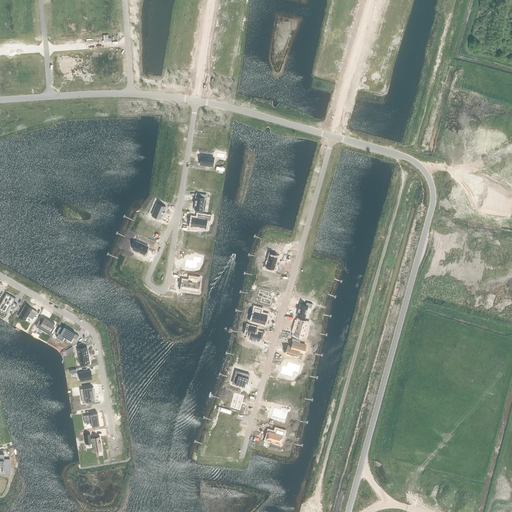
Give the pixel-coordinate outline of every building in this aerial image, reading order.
[(225,0),(225,4),(227,4),(226,9),(240,12),(241,5),(237,4),(237,0),(225,0)] [(187,2),(185,14),(194,15),(195,10),(198,10),(199,4),(187,2)] [(224,14),(222,24),(232,25),(233,20),(236,21),(236,16),(224,14)] [(184,21),(182,29),(194,31),(196,23),(192,22),(192,21),(191,21),(191,19),(183,17),(182,21),(184,21)] [(221,30),(220,38),(233,40),(234,32),(221,30)] [(179,31),(179,35),(181,36),(180,44),(192,46),(193,38),(186,37),(187,33),(179,31)] [(219,45),(217,53),(229,55),(230,49),(233,49),(234,44),(227,43),(226,47),(219,45)] [(179,48),(177,62),(189,64),(190,56),(185,56),(186,49),(179,48)] [(0,90),(11,90),(11,89),(14,88),(14,90),(18,90),(18,88),(21,88),(22,89),(26,89),(26,88),(29,87),(29,89),(33,89),(33,87),(36,87),(36,88),(37,88),(36,76),(0,78),(0,90)] [(163,121),(162,128),(169,129),(169,130),(180,132),(180,128),(175,127),(176,123),(163,121)] [(205,132),(204,140),(217,142),(219,134),(205,132)] [(161,136),(160,143),(167,144),(167,145),(177,147),(178,143),(173,142),(173,138),(161,136)] [(159,151),(157,158),(164,159),(164,160),(175,162),(176,158),(170,157),(171,153),(159,151)] [(201,156),(200,164),(212,166),(214,158),(201,156)] [(156,166),(155,173),(162,174),(162,176),(173,177),(173,173),(168,172),(169,168),(156,166)] [(198,176),(197,183),(205,184),(204,190),(210,191),(212,179),(218,180),(219,176),(206,174),(206,177),(198,176)] [(154,181),(153,188),(160,189),(160,191),(170,192),(171,188),(166,188),(166,183),(154,181)] [(196,196),(194,210),(205,211),(205,206),(203,206),(205,198),(196,196)] [(157,203),(152,215),(160,219),(165,207),(157,203)] [(192,218),(191,226),(205,229),(207,220),(210,221),(210,217),(200,215),(200,219),(192,218)] [(146,219),(144,224),(149,226),(147,230),(146,231),(147,231),(145,235),(151,237),(151,236),(153,237),(154,233),(155,234),(156,231),(155,231),(157,227),(152,224),(153,222),(146,219)] [(136,242),(132,250),(145,255),(148,247),(140,243),(142,238),(135,235),(133,240),(136,242)] [(189,238),(187,247),(200,249),(200,245),(202,245),(203,240),(202,240),(203,237),(195,236),(194,239),(189,238)] [(276,238),(274,246),(286,249),(288,241),(276,238)] [(270,255),(266,267),(274,269),(277,257),(270,255)] [(185,259),(184,267),(188,267),(188,268),(192,269),(192,268),(196,269),(197,263),(200,263),(201,258),(194,257),(193,261),(185,259)] [(130,259),(122,262),(125,269),(129,267),(130,268),(131,267),(132,271),(137,269),(134,261),(130,259)] [(310,267),(308,275),(313,277),(312,281),(320,283),(321,277),(319,276),(321,270),(318,269),(314,267),(314,268),(310,267)] [(270,273),(266,286),(274,289),(278,276),(270,273)] [(183,280),(182,289),(195,291),(197,283),(198,279),(190,277),(190,281),(183,280)] [(305,283),(302,296),(310,299),(313,286),(305,283)] [(258,290),(257,296),(260,297),(259,302),(262,303),(262,304),(266,305),(266,304),(270,305),(272,297),(268,296),(265,296),(266,292),(258,290)] [(6,293),(0,303),(0,306),(7,311),(10,306),(15,308),(17,304),(13,302),(15,298),(6,293)] [(180,302),(178,310),(190,312),(192,304),(194,304),(195,300),(188,299),(187,303),(180,302)] [(298,311),(297,315),(304,318),(307,307),(311,308),(312,304),(307,302),(306,305),(300,304),(299,308),(298,308),(298,311)] [(19,315),(18,316),(18,317),(19,315),(26,319),(28,316),(32,318),(32,319),(33,319),(36,313),(37,311),(36,311),(35,313),(28,309),(29,307),(25,305),(19,315)] [(254,312),(252,320),(264,324),(267,315),(260,313),(261,310),(255,308),(254,312)] [(39,321),(36,326),(44,331),(46,328),(52,332),(54,328),(52,327),(54,323),(45,318),(42,322),(39,321)] [(296,329),(294,335),(303,337),(307,323),(298,320),(297,326),(296,325),(295,329),(296,329)] [(60,326),(56,333),(58,334),(56,337),(62,341),(64,337),(67,339),(71,341),(73,338),(75,339),(76,340),(78,336),(75,334),(75,333),(64,327),(63,328),(60,326)] [(250,333),(248,338),(252,339),(251,340),(255,341),(256,340),(260,341),(262,333),(255,332),(256,328),(248,326),(247,332),(250,333)] [(288,346),(286,354),(292,356),(291,357),(292,357),(297,358),(301,359),(301,360),(303,352),(305,345),(299,343),(300,340),(294,339),(292,347),(288,346)] [(87,347),(77,349),(80,365),(89,363),(87,347)] [(246,355),(243,367),(251,369),(255,357),(250,355),(251,352),(244,350),(243,354),(246,355)] [(282,365),(280,373),(292,377),(293,371),(298,373),(300,366),(287,362),(286,367),(282,365)] [(237,370),(234,379),(237,380),(236,384),(245,387),(246,383),(247,383),(249,374),(237,370)] [(90,371),(79,373),(81,381),(92,379),(90,371)] [(283,384),(280,394),(289,397),(287,402),(293,404),(298,388),(283,384)] [(93,387),(80,389),(81,389),(82,398),(86,397),(87,402),(95,401),(92,387),(93,387)] [(235,394),(231,408),(240,410),(244,396),(235,394)] [(273,407),(271,416),(285,420),(288,411),(273,407)] [(97,413),(86,415),(88,422),(91,422),(92,427),(99,426),(97,413)] [(222,422),(220,428),(223,429),(222,432),(229,435),(230,431),(234,432),(236,424),(225,420),(225,423),(222,422)] [(269,430),(267,439),(280,443),(282,434),(283,435),(284,431),(276,428),(275,432),(269,430)] [(90,434),(84,435),(86,444),(85,444),(91,443),(94,442),(95,452),(102,451),(100,437),(92,438),(91,439),(90,434)] [(0,465),(4,466),(4,471),(9,471),(9,460),(4,460),(4,454),(0,454),(0,465)]
